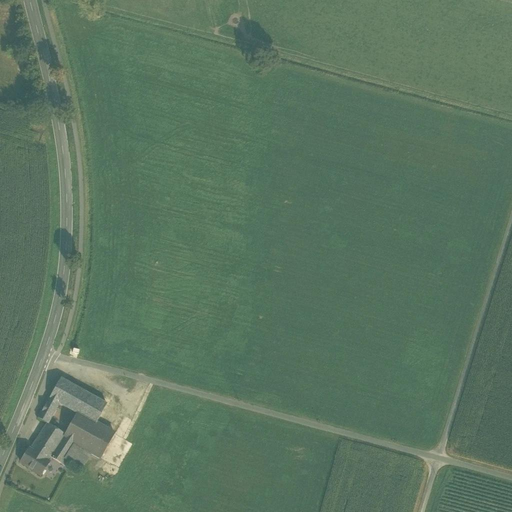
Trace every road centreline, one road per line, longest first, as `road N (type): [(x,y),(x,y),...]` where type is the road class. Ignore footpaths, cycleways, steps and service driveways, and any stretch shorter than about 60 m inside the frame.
road 1 (unclassified): [(438,458),(44,352)]
road 2 (secondary): [(28,0),(56,112),(66,197),(62,284),(44,352)]
road 3 (unclassified): [(511,220),(438,458)]
